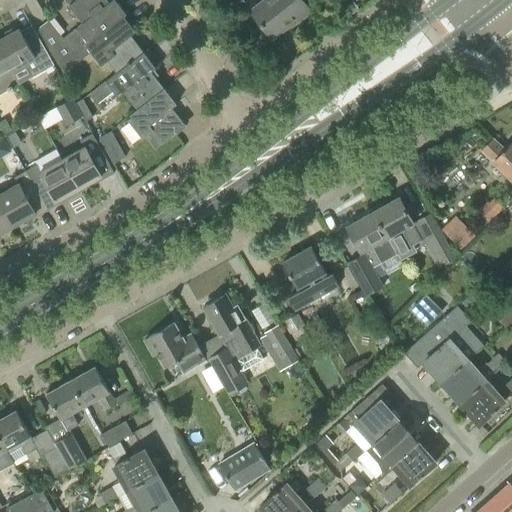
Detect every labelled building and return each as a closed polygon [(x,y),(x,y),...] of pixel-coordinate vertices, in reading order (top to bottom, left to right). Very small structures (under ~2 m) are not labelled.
[(87,44),(123,16),(126,14),(114,0),(111,0),(108,2),(106,0),(73,0),(68,5),(82,23),(63,38),(49,20),(38,29),(58,65),(87,44)] [(307,7),(301,0),(264,0),(250,11),(271,38),(289,24),(288,22),(307,7)] [(135,31),(123,16),(87,44),(58,65),(63,73),(90,52),(100,65),(107,60),(116,72),(143,52),(130,35),(135,31)] [(49,58),(43,48),(33,30),(23,36),(19,29),(0,39),(0,51),(11,71),(19,84),(53,65),(49,58)] [(11,71),(0,51),(0,94),(19,84),(11,71)] [(143,52),(116,72),(105,81),(90,93),(96,101),(110,89),(117,97),(123,92),(137,109),(164,88),(151,71),(155,68),(143,52)] [(164,88),(137,109),(126,117),(142,138),(145,135),(155,149),(176,132),(176,133),(185,126),(171,108),(176,104),(164,88)] [(81,115),(74,103),(71,97),(56,105),(66,123),(81,115)] [(92,118),(81,99),(74,103),(81,115),(85,122),(92,118)] [(4,118),(0,120),(0,126),(4,133),(10,129),(4,118)] [(126,157),(111,130),(98,137),(113,164),(126,157)] [(113,172),(103,155),(91,133),(79,140),(83,147),(62,159),(78,189),(100,177),(101,179),(113,172)] [(4,137),(0,139),(0,156),(11,150),(4,137)] [(482,150),(496,164),(511,179),(511,141),(504,150),(492,139),(482,150)] [(78,189),(62,159),(40,171),(36,164),(24,170),(46,209),(58,203),(56,201),(78,189)] [(46,209),(24,170),(13,177),(17,184),(0,193),(0,203),(12,226),(34,214),(35,216),(46,209)] [(413,223),(398,197),(372,211),(388,238),(393,248),(408,240),(411,245),(426,236),(442,264),(454,257),(430,213),(413,223)] [(0,232),(12,226),(0,203),(0,232)] [(380,258),(391,252),(393,256),(396,253),(393,248),(388,238),(372,211),(346,226),(361,252),(361,251),(363,253),(348,262),(367,295),(382,286),(372,267),(381,262),(380,258)] [(460,220),(445,234),(459,249),(474,234),(460,220)] [(325,272),(320,263),(311,246),(282,262),(296,288),(299,286),(301,290),(288,297),(295,309),(338,285),(332,273),(325,276),(323,273),(325,272)] [(260,345),(247,322),(237,304),(232,307),(225,294),(203,306),(220,336),(218,337),(225,349),(207,359),(228,395),(248,384),(234,359),(260,345)] [(425,294),(412,307),(429,324),(443,311),(425,294)] [(506,328),(511,321),(511,303),(506,298),(491,313),(506,328)] [(458,332),(466,325),(471,321),(457,305),(418,339),(432,354),(422,362),(441,383),(467,360),(467,359),(475,352),(458,332)] [(297,314),(282,323),(289,335),(305,326),(297,314)] [(157,331),(144,339),(153,355),(157,353),(165,367),(176,360),(183,372),(205,360),(191,334),(182,339),(173,323),(163,328),(162,326),(156,329),(157,331)] [(265,332),(279,357),(291,350),(277,325),(265,332)] [(486,362),(477,370),(467,360),(441,383),(459,403),(485,380),(506,362),(498,353),(487,364),(486,362)] [(95,366),(70,379),(84,404),(95,398),(97,397),(104,410),(116,404),(117,406),(134,396),(130,389),(122,394),(113,399),(95,366)] [(60,418),(44,427),(46,430),(55,447),(68,469),(85,460),(68,430),(77,425),(70,412),(81,406),(84,404),(70,379),(46,393),(55,410),(60,418)] [(504,401),(490,386),(485,380),(459,403),(478,424),(504,401)] [(399,420),(381,400),(381,399),(377,402),(370,394),(347,414),(373,444),(399,420)] [(46,430),(31,438),(16,410),(0,418),(0,439),(5,448),(12,461),(26,454),(36,448),(40,456),(42,454),(54,476),(68,469),(55,447),(46,430)] [(399,420),(373,444),(365,450),(365,451),(377,464),(381,473),(391,464),(417,441),(399,420)] [(108,447),(132,433),(125,421),(101,434),(108,447)] [(436,461),(417,441),(391,464),(409,485),(436,461)] [(119,442),(108,449),(114,459),(125,453),(119,442)] [(365,451),(365,450),(357,442),(346,453),(354,462),(365,451)] [(254,443),(236,453),(218,464),(234,489),(269,468),(254,443)] [(144,449),(127,459),(113,466),(127,491),(158,474),(144,449)] [(135,504),(121,511),(144,511),(171,497),(158,474),(127,491),(131,497),(135,504)] [(313,497),(325,486),(317,478),(305,489),(313,497)] [(356,479),(349,485),(357,495),(367,486),(360,479),(356,479)] [(395,482),(382,494),(385,497),(390,502),(395,497),(402,491),(395,482)] [(511,511),(511,482),(511,484),(510,483),(486,503),(494,511),(511,511)] [(263,511),(295,511),(304,504),(286,484),(259,507),(263,511)] [(5,502),(22,492),(18,486),(2,495),(5,502)] [(118,497),(112,486),(98,494),(104,505),(118,497)] [(52,511),(40,489),(5,509),(7,511),(52,511)] [(179,511),(171,497),(144,511),(179,511)] [(325,511),(337,511),(343,507),(335,498),(323,509),(325,511)] [(494,511),(486,503),(476,511),(494,511)]
